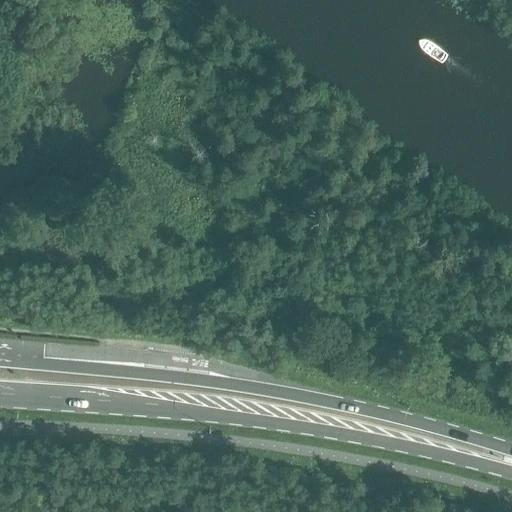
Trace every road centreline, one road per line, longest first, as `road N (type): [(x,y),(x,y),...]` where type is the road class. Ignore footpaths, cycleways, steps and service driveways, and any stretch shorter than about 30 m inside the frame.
road 1 (primary): [(511,451),(253,386),(0,355)]
road 2 (primary): [(0,396),(302,429),(511,471)]
